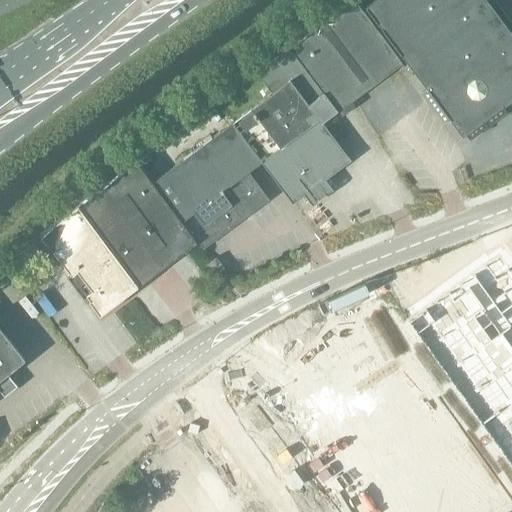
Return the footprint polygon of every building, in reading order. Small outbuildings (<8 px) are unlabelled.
[(312,54),(229,116),(313,229),(404,161),(380,128),(417,101),(473,178),(511,149),(511,44),(505,35),(511,30),(511,0),(391,0),(315,57),(312,54)] [(152,183),(196,241),(197,241),(202,247),(242,218),(238,214),(245,209),(248,213),(267,199),(250,178),(242,168),(255,159),(259,164),(261,162),(232,122),(229,124),(205,143),(157,178),(152,183)] [(196,241),(152,183),(136,163),(41,234),(101,314),(197,242),(196,241)] [(206,266),(215,278),(225,270),(216,258),(206,266)] [(486,266),(409,323),(511,468),(511,275),(508,270),(496,279),(486,266)] [(377,305),(254,392),(340,511),(511,511),(511,468),(409,323),(407,320),(394,329),(377,305)]
